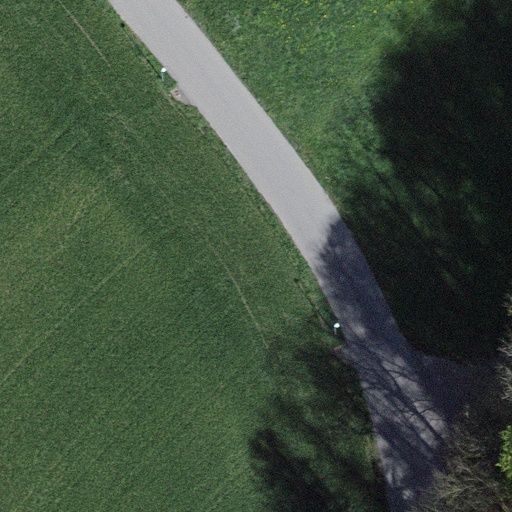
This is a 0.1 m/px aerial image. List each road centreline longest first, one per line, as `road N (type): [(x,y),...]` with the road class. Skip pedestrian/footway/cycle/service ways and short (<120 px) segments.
road 1 (residential): [(140,0),(257,145),(363,311),(399,412),(416,511)]
road 2 (track): [(411,473),(511,368)]
